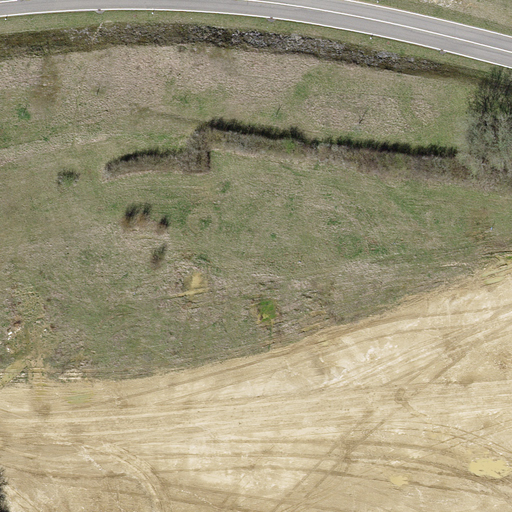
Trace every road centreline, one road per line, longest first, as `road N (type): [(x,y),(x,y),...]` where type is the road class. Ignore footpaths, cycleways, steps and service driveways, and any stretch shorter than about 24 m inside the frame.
road 1 (track): [(0,425),(511,306)]
road 2 (track): [(0,442),(511,390)]
road 3 (track): [(0,464),(511,505)]
road 4 (secondary): [(511,52),(249,0)]
